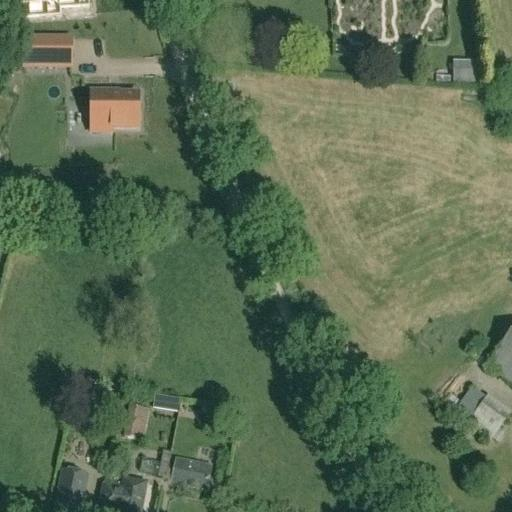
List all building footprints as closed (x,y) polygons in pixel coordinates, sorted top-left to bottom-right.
[(89,9),(88,0),(17,0),(19,21),(62,19),(61,11),(89,9)] [(23,41),(23,69),(71,69),(71,41),(23,41)] [(487,49),(458,50),(458,68),(487,68),(487,49)] [(91,95),(91,134),(113,134),(113,131),(138,131),(138,97),(108,97),(108,95),(91,95)] [(487,397),(468,427),(492,443),(511,414),(487,397)] [(167,438),(142,434),(137,466),(162,470),(167,438)] [(176,462),(171,486),(207,493),(212,469),(176,462)] [(80,511),(84,498),(87,481),(63,476),(60,493),(56,511),(80,511)] [(141,511),(147,486),(127,482),(124,481),(123,485),(105,482),(99,511),(141,511)]
